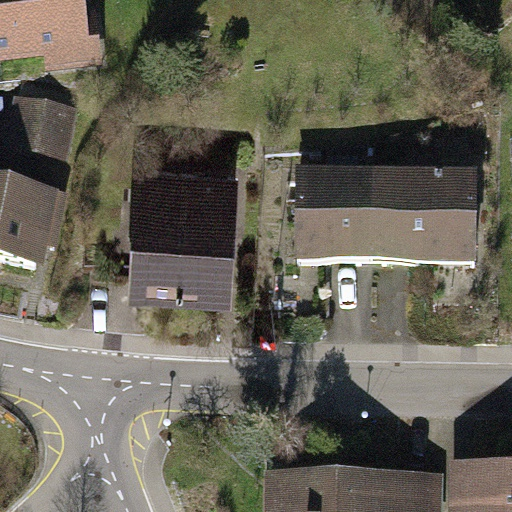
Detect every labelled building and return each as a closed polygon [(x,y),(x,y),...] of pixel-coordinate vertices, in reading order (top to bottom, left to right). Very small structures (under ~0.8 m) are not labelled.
[(0,0),(0,86),(2,86),(0,73),(0,64),(48,59),(50,81),(107,75),(102,29),(93,30),(89,0),(0,0)] [(82,116),(18,103),(7,155),(71,168),(82,116)] [(132,171),(127,292),(231,297),(236,175),(132,171)] [(386,181),(380,274),(481,275),(480,177),(386,181)] [(386,181),(296,178),(292,271),(380,274),(386,181)] [(0,279),(37,287),(57,192),(0,179),(0,279)] [(451,511),(511,511),(511,472),(452,473),(451,511)] [(262,511),(439,511),(441,481),(263,474),(262,511)]
